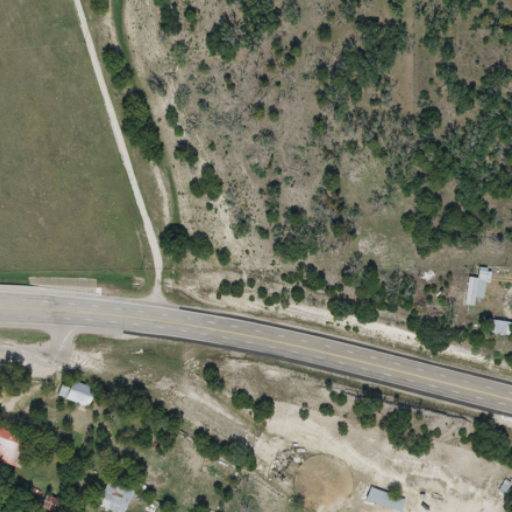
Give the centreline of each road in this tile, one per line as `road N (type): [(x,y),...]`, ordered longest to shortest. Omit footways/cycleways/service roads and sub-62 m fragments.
road 1 (trunk): [(0,309),(161,317),(511,401)]
road 2 (residential): [(161,317),(158,266),(76,0)]
